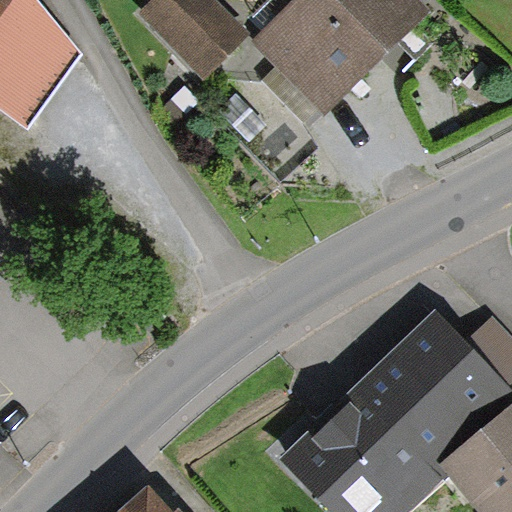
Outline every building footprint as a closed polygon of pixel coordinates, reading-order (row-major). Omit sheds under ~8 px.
[(0,0),(0,105),(26,125),(81,53),(35,0),(0,0)] [(205,79),(252,33),(218,0),(148,0),(137,12),(205,79)] [(297,0),(255,43),(325,113),(429,10),(419,0),(297,0)] [(434,322),(365,389),(440,470),(511,405),(511,404),(499,391),(511,378),(511,340),(490,318),(459,348),(434,322)] [(397,511),(440,470),(365,389),(290,458),(340,511),(397,511)] [(511,511),(511,407),(511,406),(444,470),(484,511),(511,511)] [(169,511),(147,487),(117,511),(179,511),(178,511),(177,511),(169,511)]
